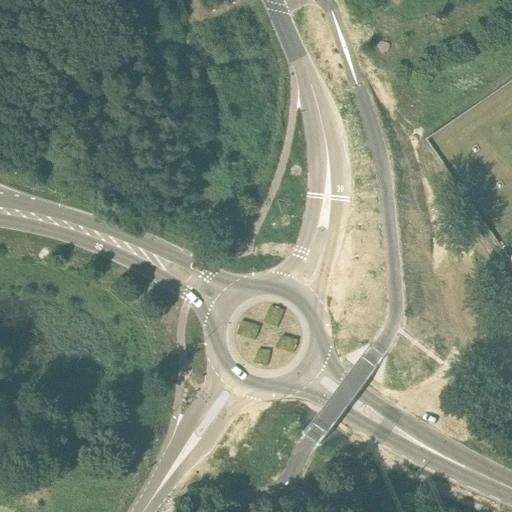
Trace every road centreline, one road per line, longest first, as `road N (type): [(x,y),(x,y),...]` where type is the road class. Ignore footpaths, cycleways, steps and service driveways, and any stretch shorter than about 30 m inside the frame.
road 1 (residential): [(296,290),(320,239),(328,167),(313,93),(272,0)]
road 2 (tertiary): [(239,291),(126,233),(0,197)]
road 3 (tertiary): [(0,220),(111,251),(190,294),(217,319)]
road 4 (tertiary): [(511,489),(396,430),(311,370)]
road 5 (unclassified): [(143,511),(236,382)]
